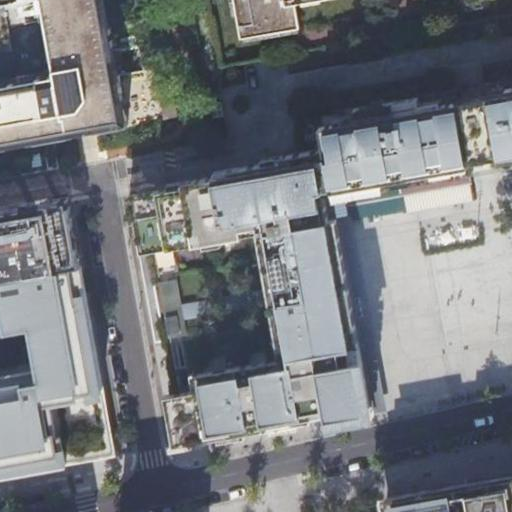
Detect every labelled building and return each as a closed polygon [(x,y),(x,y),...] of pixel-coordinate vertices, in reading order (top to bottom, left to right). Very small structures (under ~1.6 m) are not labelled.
[(92,127),(92,131),(126,125),(103,0),(6,0),(15,48),(0,49),(0,147),(72,135),(72,131),(81,129),(92,127)] [(0,0),(0,49),(15,48),(6,0),(0,0)] [(232,0),(238,36),(302,25),(297,0),(232,0)] [(502,36),(511,34),(511,13),(499,16),(502,36)] [(511,78),(484,84),(485,92),(457,97),(455,97),(454,89),(316,114),(322,148),(278,155),(275,156),(260,158),(261,163),(227,169),(213,171),(213,175),(181,181),(180,180),(166,183),(167,188),(127,195),(150,320),(154,341),(162,340),(170,383),(172,392),(163,394),(167,413),(172,445),(203,439),(280,425),(316,419),(369,409),(370,411),(370,413),(385,410),(384,408),(373,345),(358,263),(350,215),(347,216),(345,204),(424,190),(470,182),(468,171),(468,168),(470,168),(498,163),(499,166),(501,176),(511,174),(511,78)] [(0,475),(65,464),(105,455),(104,450),(112,449),(67,197),(45,201),(45,200),(43,200),(42,201),(15,206),(14,205),(12,206),(12,207),(0,208),(0,475)] [(511,208),(422,225),(446,353),(511,340),(511,208)] [(511,511),(511,475),(460,485),(404,495),(400,495),(385,498),(387,511),(511,511)]
